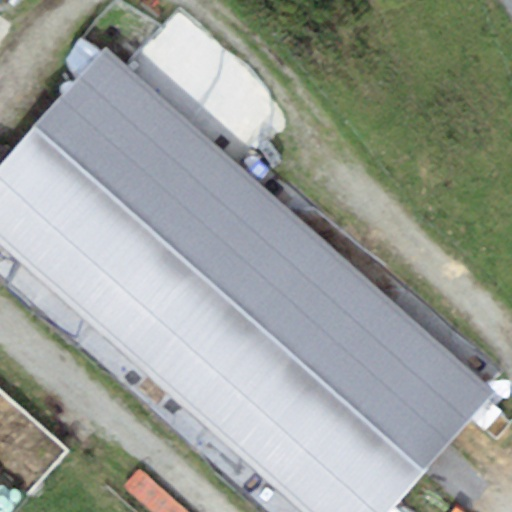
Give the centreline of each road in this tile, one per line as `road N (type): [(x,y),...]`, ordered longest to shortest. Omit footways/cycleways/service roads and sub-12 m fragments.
road 1 (track): [(511,350),(496,322),(242,85),(135,12),(25,45),(0,74)]
road 2 (track): [(0,352),(193,511)]
